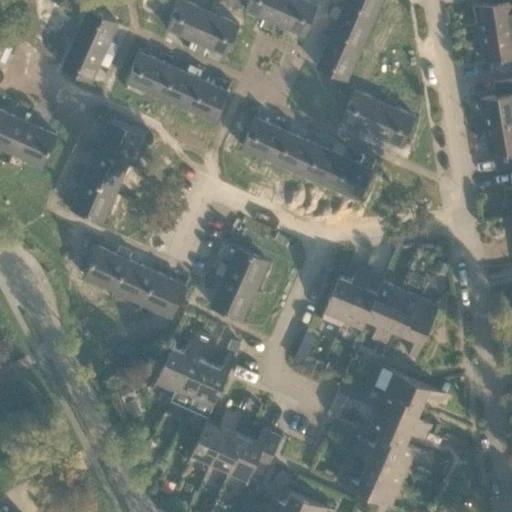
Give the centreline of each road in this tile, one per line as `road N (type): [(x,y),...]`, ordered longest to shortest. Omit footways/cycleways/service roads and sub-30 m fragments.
road 1 (tertiary): [(145,511),(0,241)]
road 2 (residential): [(510,511),(465,219)]
road 3 (residential): [(465,219),(431,0)]
road 4 (residential): [(317,396),(266,374),(320,238)]
road 5 (residential): [(320,238),(207,187),(179,250)]
road 6 (residential): [(320,238),(465,219)]
